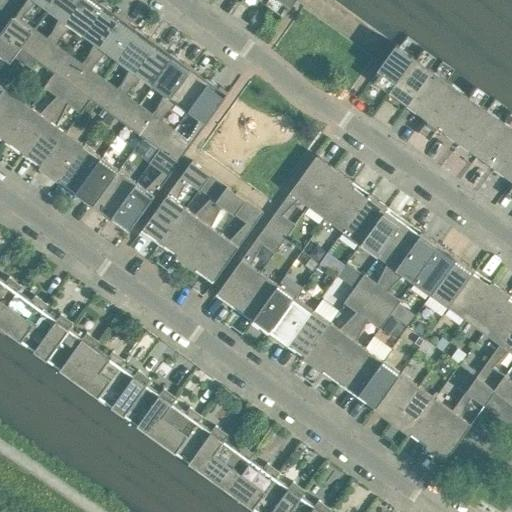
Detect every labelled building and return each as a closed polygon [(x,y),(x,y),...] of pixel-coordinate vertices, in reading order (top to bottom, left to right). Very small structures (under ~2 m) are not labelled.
[(22,47),(35,28),(21,18),(25,13),(37,0),(38,0),(49,8),(54,0),(27,0),(3,33),(22,47)] [(39,59),(81,0),(54,0),(49,8),(60,15),(52,31),(47,37),(35,28),(22,47),(30,53),(39,59)] [(56,72),(70,53),(57,44),(60,39),(73,25),(84,33),(105,4),(100,0),(81,0),(39,59),(55,71),(56,72)] [(285,15),(295,0),(268,0),(267,2),(285,15)] [(74,85),(123,16),(105,4),(84,33),(95,40),(87,57),(82,62),(70,53),(56,72),(74,85)] [(91,97),(105,78),(93,70),(95,64),(108,50),(120,58),(140,29),(123,16),(74,85),(91,97)] [(109,110),(158,42),(140,29),(120,58),(132,66),(122,83),(118,88),(105,78),(91,97),(92,98),(109,110)] [(0,53),(11,61),(15,57),(22,47),(3,33),(0,37),(0,53)] [(126,122),(140,104),(126,94),(131,88),(144,75),(155,83),(175,54),(158,42),(109,110),(126,122)] [(390,91),(415,56),(397,43),(372,78),(390,91)] [(30,53),(22,47),(15,57),(23,63),(30,53)] [(144,135),(193,67),(175,54),(155,83),(166,90),(157,108),(153,113),(140,104),(126,122),(144,135)] [(433,69),(415,56),(390,91),(408,103),(433,69)] [(161,148),(175,129),(162,120),(165,114),(179,99),(190,108),(210,80),(193,67),(144,135),(161,147),(161,148)] [(450,81),(433,69),(408,103),(425,116),(450,81)] [(23,154),(74,85),(56,72),(55,71),(45,86),(58,95),(42,111),(32,105),(6,142),(23,154)] [(180,161),(229,93),(210,80),(190,108),(201,115),(192,133),(188,138),(175,129),(161,148),(180,161)] [(0,112),(15,92),(0,81),(0,112)] [(468,94),(450,81),(425,116),(443,129),(468,94)] [(41,167),(68,130),(58,123),(68,102),(81,112),(92,98),(91,97),(74,85),(23,154),(41,167)] [(0,137),(6,142),(32,105),(15,92),(0,112),(0,137)] [(460,141),(485,107),(468,94),(443,129),(460,141)] [(503,119),(485,107),(460,141),(478,154),(503,119)] [(495,167),(511,143),(511,125),(503,119),(478,154),(495,167)] [(85,143),(68,130),(41,167),(58,179),(85,143)] [(76,192),(103,155),(85,143),(58,179),(76,192)] [(511,178),(511,143),(495,167),(511,178)] [(129,231),(180,161),(161,148),(161,147),(150,162),(163,171),(147,187),(138,180),(111,217),(129,231)] [(309,204),(335,167),(317,154),(267,224),(286,238),(296,223),(283,214),(300,198),(309,204)] [(93,205),(120,168),(103,155),(76,192),(93,205)] [(200,188),(211,173),(193,160),(142,230),(160,243),(187,206),(177,199),(187,179),(200,188)] [(326,217),(353,180),(335,167),(309,204),(326,217)] [(138,180),(120,168),(93,205),(111,217),(138,180)] [(228,185),(211,173),(200,188),(212,197),(196,212),(187,206),(160,243),(178,256),(228,185)] [(344,230),(371,193),(353,180),(326,217),(344,230)] [(246,198),(228,185),(178,256),(195,268),(222,231),(212,224),(223,205),(235,214),(246,198)] [(361,242),(388,205),(371,193),(344,230),(361,242)] [(264,211),(246,198),(235,214),(246,222),(231,238),(222,231),(195,268),(213,281),(264,211)] [(379,255),(406,218),(388,205),(361,242),(379,255)] [(373,300),(423,231),(406,218),(379,255),(388,261),(378,282),(365,273),(355,287),(373,300)] [(235,307),(262,270),(252,263),(262,242),(276,252),(286,238),(267,224),(217,294),(235,307)] [(414,280),(441,243),(423,231),(373,300),(391,313),(401,299),(388,289),(405,273),(414,280)] [(329,249),(317,240),(309,252),(320,260),(329,249)] [(432,293),(458,256),(441,243),(414,280),(432,293)] [(328,251),(320,262),(326,267),(334,255),(328,251)] [(449,305),(476,268),(458,256),(432,293),(449,305)] [(311,257),(307,262),(308,267),(314,270),(319,263),(311,257)] [(467,318),(493,281),(476,268),(449,305),(467,318)] [(253,320),(279,283),(262,270),(235,307),(253,320)] [(0,314),(19,289),(20,290),(23,285),(10,276),(7,280),(0,275),(0,314)] [(484,331),(511,294),(493,281),(467,318),(484,331)] [(270,332),(297,295),(279,283),(253,320),(270,332)] [(323,370),(373,300),(355,287),(344,301),(357,311),(341,327),(332,320),(305,357),(323,370)] [(45,308),(49,304),(36,294),(32,299),(20,290),(19,289),(0,314),(0,322),(22,338),(45,308)] [(502,343),(511,328),(511,294),(484,331),(501,343),(501,342),(502,343)] [(288,345),(314,308),(297,295),(270,332),(288,345)] [(340,383),(367,346),(357,338),(368,318),(381,328),(391,313),(373,300),(323,370),(340,383)] [(70,326),(71,327),(74,322),(62,313),(58,317),(45,308),(22,338),(48,357),(70,326)] [(305,357),(332,320),(314,308),(288,345),(305,357)] [(96,345),(97,345),(100,341),(87,332),(84,336),(71,327),(70,326),(48,357),(74,376),(96,345)] [(495,389),(506,375),(493,366),(510,349),(511,350),(511,328),(502,343),(501,342),(501,343),(477,376),(495,389)] [(122,363),(123,364),(126,359),(113,350),(110,355),(97,345),(96,345),(74,376),(100,394),(122,363)] [(358,395),(384,358),(367,346),(340,383),(358,395)] [(375,408),(402,371),(384,358),(358,395),(375,408)] [(148,382),(148,383),(152,378),(139,369),(136,373),(123,364),(122,363),(100,394),(125,413),(148,382)] [(393,421),(419,384),(402,371),(375,408),(393,421)] [(511,401),(511,379),(506,375),(495,389),(496,389),(496,390),(511,401)] [(446,459),(473,422),(463,415),(473,395),(486,404),(496,390),(496,389),(495,389),(477,376),(454,408),(454,409),(428,446),(446,459)] [(173,401),(174,401),(177,397),(165,387),(161,392),(148,383),(148,382),(125,413),(151,431),(173,401)] [(410,433),(437,396),(419,384),(393,421),(410,433)] [(454,409),(454,408),(437,396),(410,433),(428,446),(454,409)] [(199,419),(200,420),(203,415),(191,406),(187,410),(174,401),(173,401),(151,431),(177,450),(199,419)] [(225,438),(226,438),(229,434),(216,425),(213,429),(200,420),(199,419),(177,450),(203,469),(225,438)] [(251,456),(252,457),(255,452),(242,443),(239,448),(226,438),(225,438),(203,469),(228,487),(251,456)] [(277,475),(277,476),(281,471),(268,462),(265,466),(252,457),(251,456),(228,487),(254,506),(277,475)] [(289,511),(302,494),(303,494),(306,490),(294,480),(290,485),(277,476),(277,475),(254,506),(262,511),(289,511)] [(329,511),(332,508),(319,499),(316,504),(303,494),(302,494),(289,511),(329,511)]
